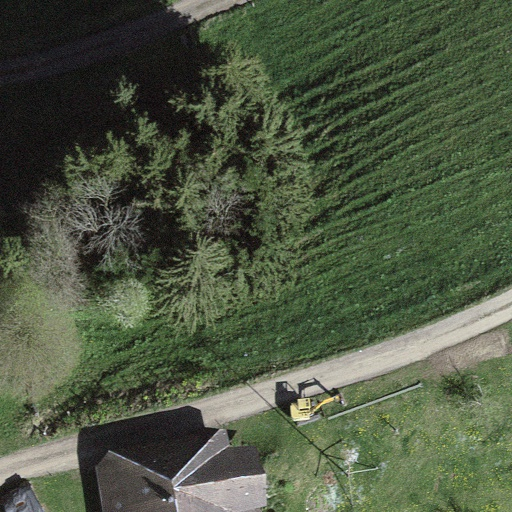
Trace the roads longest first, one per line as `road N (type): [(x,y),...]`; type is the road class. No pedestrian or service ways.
road 1 (track): [(511,302),(358,365),(0,486)]
road 2 (track): [(219,0),(83,54),(0,73)]
